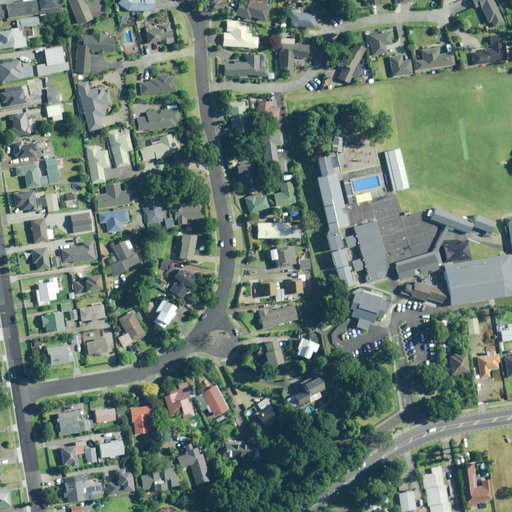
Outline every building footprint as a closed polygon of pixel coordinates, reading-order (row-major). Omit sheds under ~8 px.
[(28,0),(5,4),(7,18),(36,13),(34,0),(28,0)] [(85,3),(86,0),(67,0),(77,25),(91,19),(85,3)] [(151,0),(119,0),(117,3),(126,10),(151,11),(151,0)] [(264,21),(269,7),(253,1),(253,0),(239,0),(234,14),(249,19),(250,16),(264,21)] [(494,0),(472,0),(476,7),(479,5),(488,24),(491,22),(494,28),(506,22),(494,0)] [(291,13),(290,26),(315,28),(316,14),(291,13)] [(37,17),(15,20),(16,27),(38,24),(37,17)] [(223,45),(256,47),(256,44),(259,44),(259,41),(257,40),(257,37),(250,37),(250,33),(244,32),(245,27),(237,26),(238,22),(227,21),(226,31),(229,31),(229,33),(223,33),(223,45)] [(160,45),(173,42),(172,37),(171,37),(168,23),(158,25),(159,29),(145,31),(147,43),(160,41),(160,45)] [(21,37),(20,28),(9,29),(9,31),(0,31),(0,48),(11,47),(11,48),(25,46),(24,36),(21,37)] [(392,44),(389,31),(369,35),(372,54),(386,52),(385,45),(392,44)] [(104,52),(111,53),(112,37),(104,37),(104,34),(92,33),(91,36),(78,35),(75,72),(88,73),(90,51),(97,52),(97,53),(104,54),(104,52)] [(507,60),(503,34),(489,36),(491,48),(483,49),(483,51),(472,53),(474,65),(507,60)] [(288,72),(293,72),(293,57),(308,58),(308,45),(294,45),(294,44),(281,43),(280,70),(288,70),(288,72)] [(364,49),(352,43),(346,55),(345,55),(340,64),(343,65),(338,78),(349,83),(364,49)] [(49,73),(67,70),(66,62),(63,63),(60,46),(43,49),(45,64),(35,65),(37,76),(49,74),(49,73)] [(451,52),(438,54),(437,48),(421,50),(422,59),(414,60),(416,70),(455,64),(454,55),(452,56),(451,52)] [(402,61),(401,54),(389,56),(392,77),(412,74),(409,60),(402,61)] [(223,73),(223,76),(267,77),(267,78),(273,79),(273,73),(267,73),(267,67),(258,66),(258,56),(246,55),(245,62),(234,62),(234,64),(224,64),(224,66),(218,66),(218,73),(223,73)] [(16,78),(24,77),(22,67),(19,67),(18,61),(0,63),(0,81),(17,80),(16,78)] [(168,74),(155,75),(155,78),(149,79),(150,82),(139,83),(140,94),(175,91),(174,77),(168,77),(168,74)] [(103,94),(101,87),(88,90),(86,81),(77,84),(88,131),(101,128),(98,117),(104,116),(101,106),(110,103),(107,93),(103,94)] [(6,106),(26,103),(25,95),(23,95),(22,89),(20,89),(20,85),(3,88),(4,92),(0,92),(0,96),(1,103),(6,102),(6,106)] [(56,93),(55,86),(46,88),(48,103),(58,102),(57,93),(56,93)] [(231,103),(228,104),(229,111),(227,111),(228,117),(230,117),(231,127),(234,127),(235,137),(247,136),(243,100),(231,102),(231,103)] [(269,101),(257,101),(257,120),(278,120),(278,108),(268,107),(269,101)] [(45,107),(47,117),(52,116),(52,120),(61,119),(59,105),(45,107)] [(167,109),(145,112),(146,116),(136,117),(138,130),(149,129),(149,130),(175,126),(174,121),(178,121),(175,105),(167,106),(167,109)] [(10,128),(11,136),(29,134),(28,127),(25,127),(24,115),(11,116),(12,128),(10,128)] [(131,150),(127,134),(118,136),(116,129),(107,131),(116,169),(128,166),(125,152),(131,150)] [(344,132),(334,131),(331,151),(341,152),(344,132)] [(286,167),(286,161),(278,162),(276,146),(282,145),(281,134),(262,135),(263,140),(261,140),(261,147),(263,147),(266,173),(285,172),(284,167),(286,167)] [(155,157),(156,160),(170,156),(169,153),(175,152),(173,145),(176,144),(175,140),(172,141),(170,135),(159,138),(161,143),(140,149),(143,161),(155,157)] [(16,158),(34,157),(33,151),(37,150),(36,143),(21,144),(21,142),(12,143),(13,156),(16,156),(16,158)] [(108,167),(106,151),(96,152),(95,145),(86,146),(91,180),(104,178),(103,168),(108,167)] [(408,188),(398,148),(383,152),(393,191),(408,188)] [(321,176),(316,177),(328,229),(343,226),(347,225),(335,174),(332,175),(327,156),(317,159),(321,176)] [(14,168),(16,177),(24,175),(25,187),(58,183),(55,159),(43,160),(44,170),(46,170),(47,175),(38,177),(36,165),(14,168)] [(239,170),(237,170),(237,174),(239,174),(239,181),(237,181),(237,185),(249,185),(249,181),(252,181),(252,164),(245,164),(245,166),(239,166),(239,170)] [(355,204),(349,179),(342,181),(348,206),(355,204)] [(281,193),(274,194),(276,207),(272,207),(273,212),(281,211),(280,206),(296,203),(292,182),(279,184),(281,193)] [(105,186),(106,194),(96,195),(98,208),(128,204),(127,191),(119,192),(118,184),(105,186)] [(13,194),(14,207),(20,206),(21,210),(29,210),(29,212),(35,211),(33,191),(13,194)] [(55,193),(45,195),(47,212),(58,210),(55,193)] [(354,196),(356,202),(370,200),(368,193),(354,196)] [(253,196),(244,199),(249,214),(269,208),(265,197),(254,200),(253,196)] [(159,201),(145,203),(148,223),(162,221),(159,201)] [(174,212),(174,220),(177,220),(177,223),(186,223),(186,218),(199,218),(199,205),(177,205),(177,212),(174,212)] [(471,221),(433,208),(429,219),(467,233),(471,221)] [(106,221),(107,232),(121,230),(120,222),(128,221),(126,209),(98,213),(99,222),(106,221)] [(493,220),(475,214),(471,225),(489,231),(493,220)] [(43,219),(30,220),(33,242),(46,241),(43,219)] [(257,223),(257,238),(290,238),(290,224),(257,223)] [(374,223),(355,229),(368,276),(387,270),(374,223)] [(339,230),(324,234),(339,288),(354,284),(339,230)] [(194,235),(181,233),(179,258),(192,259),(194,235)] [(115,255),(106,259),(109,265),(107,266),(113,277),(140,263),(127,238),(111,247),(115,255)] [(94,259),(91,240),(81,241),(82,245),(60,248),(62,262),(73,260),(73,262),(94,259)] [(36,269),(49,267),(45,246),(30,249),(32,263),(35,262),(36,269)] [(296,263),(293,246),(287,247),(286,246),(275,248),(275,250),(269,251),(271,260),(277,259),(278,267),(290,265),(290,264),(296,263)] [(435,253),(395,265),(400,282),(440,269),(435,253)] [(511,279),(508,254),(441,265),(448,305),(511,294),(511,279)] [(310,258),(300,259),(300,268),(310,268),(310,258)] [(171,266),(171,259),(160,259),(159,269),(166,269),(166,265),(171,266)] [(169,290),(181,298),(194,280),(178,269),(176,270),(170,266),(164,275),(174,282),(169,290)] [(74,281),(75,294),(87,293),(87,291),(100,289),(99,275),(87,276),(87,280),(74,281)] [(286,292),(302,293),(302,280),(305,280),(305,275),(298,275),(298,278),(289,277),(289,282),(286,282),(286,289),(276,289),(276,282),(258,281),(257,289),(259,289),(259,295),(275,295),(275,298),(286,298),(286,292)] [(35,290),(36,301),(54,299),(53,292),(57,291),(55,278),(47,279),(48,282),(37,283),(38,290),(35,290)] [(445,291),(415,281),(410,296),(424,301),(426,297),(441,302),(445,291)] [(168,295),(161,291),(158,296),(165,300),(168,295)] [(387,301),(354,291),(347,315),(373,323),(375,317),(381,319),(387,301)] [(164,301),(159,302),(154,311),(157,313),(152,322),(163,328),(169,317),(172,318),(177,309),(164,301)] [(69,302),(60,303),(61,311),(70,310),(69,302)] [(90,319),(91,321),(94,320),(94,319),(103,317),(101,304),(78,308),(80,321),(90,319)] [(271,325),(297,318),(293,304),(268,311),(267,308),(258,311),(263,329),(271,327),(271,325)] [(131,311),(118,319),(126,333),(118,337),(123,346),(145,334),(131,311)] [(43,315),(40,316),(42,327),(45,326),(45,332),(62,330),(60,312),(43,314),(43,315)] [(479,332),(476,317),(466,319),(469,334),(479,332)] [(452,340),(449,320),(435,322),(437,342),(452,340)] [(511,329),(499,332),(500,342),(511,340),(511,329)] [(70,336),(71,344),(80,343),(79,335),(70,336)] [(316,352),(319,344),(301,337),(297,348),(299,349),(297,354),(309,359),(312,350),(316,352)] [(93,341),(86,342),(87,354),(106,351),(104,338),(93,339),(93,341)] [(277,339),(264,343),(267,352),(264,352),(269,366),(283,362),(277,339)] [(48,354),(50,364),(71,361),(70,351),(66,352),(65,346),(46,348),(47,354),(48,354)] [(494,351),(486,352),(487,356),(478,357),(480,378),(490,377),(489,369),(498,368),(497,362),(499,362),(498,353),(495,354),(494,351)] [(449,355),(450,375),(460,374),(460,372),(469,372),(467,353),(454,354),(454,355),(449,355)] [(325,389),(318,374),(299,383),(303,391),(294,395),(299,405),(310,400),(308,397),(325,389)] [(189,398),(187,391),(190,390),(187,381),(178,384),(180,389),(168,392),(169,394),(163,396),(170,417),(179,414),(177,408),(180,407),(184,418),(192,415),(186,399),(189,398)] [(212,411),(215,417),(229,409),(216,384),(202,391),(203,394),(200,395),(209,412),(212,411)] [(280,417),(267,398),(258,403),(262,410),(257,413),(265,427),(280,417)] [(133,422),(135,434),(153,432),(152,424),(150,424),(147,405),(129,408),(131,422),(133,422)] [(105,408),(94,409),(96,422),(114,420),(113,408),(105,410),(105,408)] [(58,422),(59,431),(58,432),(58,435),(78,432),(75,419),(78,418),(77,411),(57,414),(58,418),(55,418),(56,422),(58,422)] [(88,419),(78,421),(79,431),(90,430),(88,419)] [(249,441),(228,440),(227,453),(229,453),(228,456),(262,458),(262,447),(249,446),(249,441)] [(113,455),(123,454),(121,441),(99,444),(101,457),(109,456),(109,458),(113,457),(113,455)] [(186,454),(177,457),(181,468),(190,464),(198,486),(215,480),(202,445),(192,449),(190,443),(183,446),(186,454)] [(82,453),(81,445),(60,448),(63,464),(70,463),(70,467),(78,466),(76,454),(82,453)] [(94,448),(85,449),(87,463),(96,462),(94,448)] [(461,464),(465,503),(467,502),(468,507),(477,506),(477,501),(492,499),(489,480),(481,481),(481,485),(476,486),(473,463),(461,464)] [(426,489),(444,485),(440,466),(431,468),(432,473),(422,475),(425,489),(426,489)] [(153,489),(154,491),(170,489),(170,486),(178,485),(177,477),(173,477),(171,468),(150,471),(151,474),(140,476),(143,490),(153,489)] [(83,483),(81,483),(81,481),(63,483),(64,493),(63,493),(63,497),(67,497),(67,502),(102,498),(101,489),(86,491),(85,486),(83,486),(83,483)] [(444,485),(426,489),(430,506),(431,506),(432,511),(452,511),(451,502),(449,503),(446,485),(444,485)] [(7,490),(0,491),(0,507),(10,506),(7,490)] [(404,511),(424,511),(424,508),(415,509),(412,491),(397,493),(400,511),(404,511)]
